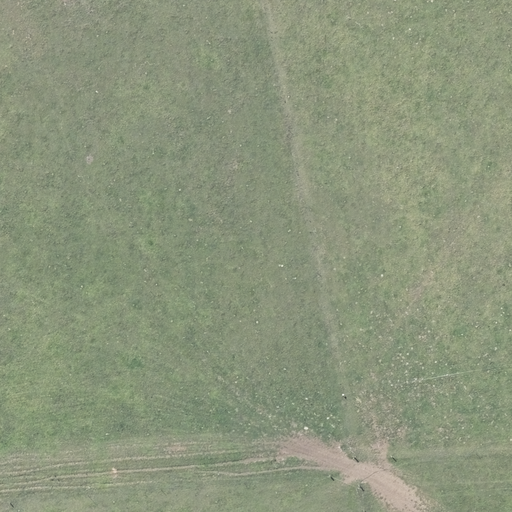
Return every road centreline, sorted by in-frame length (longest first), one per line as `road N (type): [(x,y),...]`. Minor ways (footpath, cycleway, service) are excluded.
road 1 (unknown): [(141,0),(407,511)]
road 2 (unknown): [(0,219),(289,0)]
